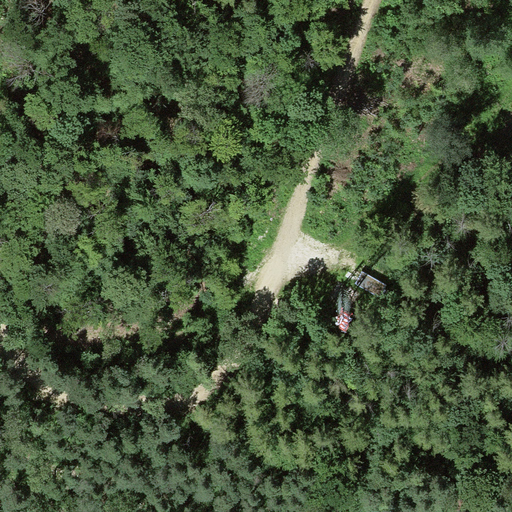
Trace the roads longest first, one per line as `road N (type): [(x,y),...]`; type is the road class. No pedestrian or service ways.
road 1 (track): [(0,314),(60,386),(118,420),(160,422),(223,387),(255,356),(288,275)]
road 2 (track): [(375,0),(288,275)]
